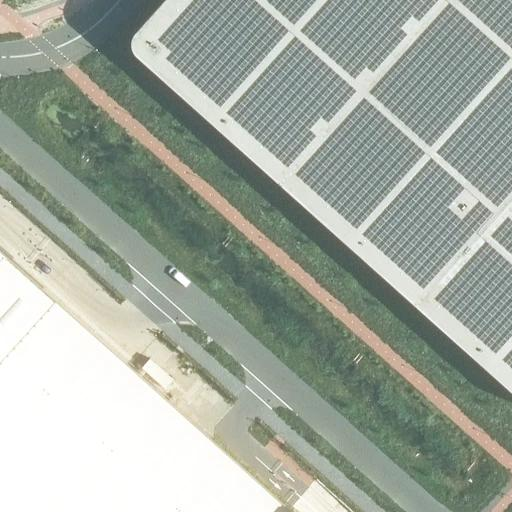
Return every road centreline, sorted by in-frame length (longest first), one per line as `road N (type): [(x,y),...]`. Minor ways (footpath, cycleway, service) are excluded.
road 1 (unclassified): [(422,511),(0,128)]
road 2 (unclassified): [(122,0),(87,35),(0,61)]
